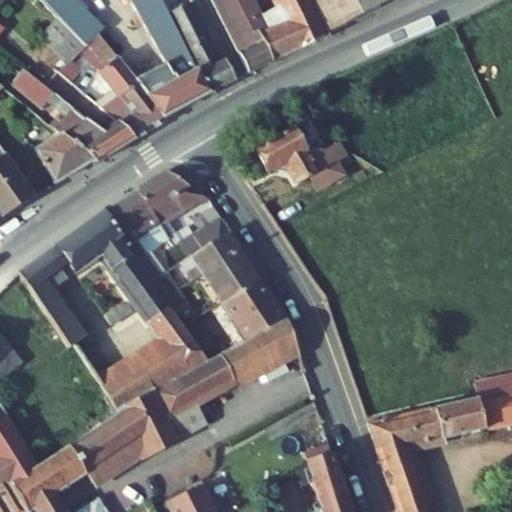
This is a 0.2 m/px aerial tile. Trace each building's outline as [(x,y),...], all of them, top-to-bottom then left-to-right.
[(42,0),(59,17),(75,34),(86,46),(98,35),(118,60),(130,49),(111,24),(103,31),(73,0),(42,0)] [(209,95),(165,7),(160,0),(128,0),(166,64),(135,81),(164,119),(209,95)] [(222,63),(193,2),(177,10),(172,0),(160,0),(165,7),(209,95),(236,82),(226,61),(222,63)] [(276,0),(280,7),(287,22),(274,29),(274,27),(260,34),(255,22),(261,19),(260,16),(252,0),(211,0),(249,75),(326,37),(308,0),(276,0)] [(396,0),(308,0),(326,37),(396,0)] [(255,22),(260,34),(274,27),(274,29),(287,22),(280,7),(260,16),(261,19),(255,22)] [(56,51),(75,34),(59,17),(41,35),(56,51)] [(165,121),(164,119),(135,81),(118,60),(98,35),(86,46),(80,52),(118,99),(102,108),(117,120),(135,140),(165,121)] [(58,73),(70,83),(81,71),(70,62),(58,73)] [(11,85),(43,110),(48,105),(56,95),(46,87),(23,69),(11,85)] [(0,91),(0,152),(1,154),(42,120),(2,90),(0,91)] [(48,105),(66,118),(73,108),(56,95),(48,105)] [(59,131),(63,134),(93,161),(97,164),(119,150),(102,130),(73,108),(66,118),(62,124),(56,119),(49,126),(58,133),(59,131)] [(135,140),(117,120),(110,125),(127,146),(135,140)] [(307,122),(255,151),(267,173),(276,167),(278,171),(286,172),(289,171),(298,186),(310,179),(337,163),(347,158),(338,143),(324,151),(307,122)] [(110,125),(102,130),(119,150),(127,146),(110,125)] [(63,134),(35,150),(55,184),(93,161),(63,134)] [(0,160),(0,219),(2,222),(35,200),(6,157),(0,160)] [(337,163),(310,179),(317,192),(345,177),(337,163)] [(138,190),(160,226),(165,235),(173,247),(192,236),(193,235),(188,226),(176,234),(167,222),(206,198),(166,172),(138,190)] [(138,190),(103,211),(151,282),(163,274),(160,270),(157,272),(142,248),(137,241),(160,226),(138,190)] [(199,232),(220,218),(213,207),(192,221),(199,232)] [(155,391),(156,393),(207,364),(173,314),(162,298),(151,282),(103,211),(53,247),(74,276),(78,273),(101,256),(161,337),(113,369),(89,336),(91,335),(37,260),(17,274),(49,320),(68,348),(69,350),(74,347),(89,371),(117,414),(124,409),(123,407),(155,391)] [(221,218),(220,218),(199,232),(193,235),(192,236),(200,250),(229,231),(221,218)] [(137,241),(142,248),(165,235),(160,226),(137,241)] [(190,281),(242,249),(229,231),(200,250),(189,257),(195,266),(184,273),(190,281)] [(104,317),(106,315),(78,273),(74,276),(53,247),(37,260),(91,335),(109,324),(104,317)] [(213,291),(254,267),(242,249),(190,281),(194,288),(200,298),(213,291)] [(184,273),(195,266),(189,257),(179,264),(184,273)] [(288,319),(254,267),(213,291),(249,341),(288,319)] [(163,274),(151,282),(162,298),(179,288),(167,271),(163,274)] [(173,314),(190,305),(184,295),(179,288),(162,298),(173,314)] [(190,305),(200,298),(194,288),(184,295),(190,305)] [(106,315),(104,317),(109,324),(112,328),(133,313),(126,302),(106,315)] [(105,511),(98,499),(75,511),(65,511),(57,496),(85,478),(131,447),(142,461),(180,441),(169,421),(196,405),(298,350),(288,319),(249,341),(207,364),(156,393),(155,391),(123,407),(124,409),(117,414),(39,466),(8,418),(0,423),(0,511),(31,511),(33,511),(34,511),(105,511)] [(61,353),(68,348),(49,320),(41,325),(61,353)] [(0,335),(0,380),(5,376),(22,363),(0,335)] [(76,378),(89,371),(74,347),(69,350),(68,348),(61,353),(76,378)] [(478,401),(511,392),(511,375),(474,384),(478,401)] [(0,400),(15,388),(5,376),(0,380),(0,400)] [(430,511),(409,448),(511,424),(511,392),(478,401),(369,424),(398,511),(430,511)] [(0,423),(8,418),(0,405),(0,423)] [(207,426),(196,405),(169,421),(180,441),(207,426)] [(95,493),(142,461),(131,447),(85,478),(95,493)] [(305,463),(319,502),(321,511),(351,511),(332,454),(305,463)] [(213,511),(201,487),(167,504),(170,511),(213,511)] [(306,507),(308,511),(321,511),(319,502),(306,507)]
